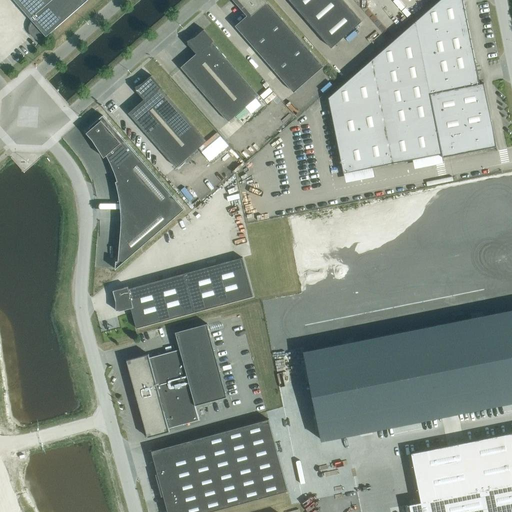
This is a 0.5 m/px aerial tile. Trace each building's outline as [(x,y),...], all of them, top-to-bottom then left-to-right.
[(87,0),(14,0),(35,24),(35,28),(30,28),(30,31),(31,33),(32,35),(34,37),(37,38),(39,39),(42,39),(44,38),(47,36),(54,30),(84,3),(87,0)] [(324,66),(265,0),(237,0),(237,1),(250,16),(238,26),(236,25),(236,26),(294,92),(324,66)] [(289,0),(331,48),(362,21),(343,0),(289,0)] [(330,96),(328,98),(343,173),(442,154),(443,157),(497,146),(492,122),(484,83),(480,84),(463,0),(440,0),(412,24),(330,96)] [(213,42),(214,41),(204,29),(196,36),(188,41),(190,46),(190,47),(196,54),(181,67),(229,121),(259,95),(213,42)] [(207,141),(160,88),(162,87),(152,75),(144,82),(135,87),(138,92),(144,99),(129,113),(176,167),(207,141)] [(282,99),(273,107),(280,114),(288,107),(282,99)] [(185,209),(103,116),(90,127),(91,129),(87,133),(93,140),(96,138),(97,139),(106,154),(110,161),(113,168),(116,175),(118,182),(120,189),(122,196),(123,204),(123,211),(121,211),(122,213),(122,218),(122,222),(122,227),(121,232),(119,257),(119,261),(117,261),(116,269),(185,209)] [(128,286),(113,290),(116,300),(118,310),(124,310),(132,308),(135,319),(138,328),(253,297),(242,257),(128,288),(128,286)] [(511,309),(305,351),(322,440),(511,402),(511,309)] [(227,397),(207,323),(176,332),(180,349),(149,357),(149,354),(127,360),(148,437),(170,431),(169,428),(199,420),(195,406),(227,397)] [(209,511),(288,491),(269,419),(201,437),(203,448),(155,461),(158,474),(156,474),(156,475),(158,474),(164,495),(168,511),(209,511)] [(511,511),(511,432),(411,453),(421,502),(409,504),(410,511),(511,511)]
